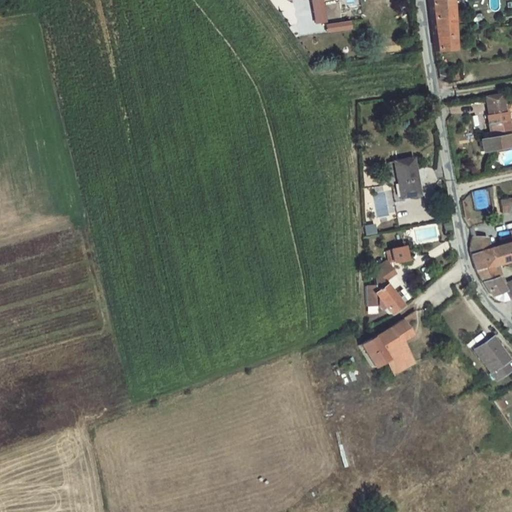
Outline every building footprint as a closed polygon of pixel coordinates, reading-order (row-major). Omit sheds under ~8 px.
[(428,64),(451,61),(445,0),(422,0),(422,9),(428,64)] [(323,32),(348,31),(347,22),(323,23),(323,32)] [(477,108),(478,113),(494,111),(493,105),(477,108)] [(478,113),(480,127),(496,125),(494,111),(478,113)] [(503,158),(498,125),(496,125),(480,127),(479,128),(483,150),(472,152),(474,163),(503,158)] [(412,203),(407,168),(383,172),(389,207),(412,203)] [(511,206),(496,209),(498,220),(511,217),(511,206)] [(501,241),(505,240),(507,245),(511,243),(511,219),(510,220),(511,233),(500,237),(501,241)] [(368,231),(358,232),(359,240),(369,239),(368,231)] [(461,239),(465,258),(479,254),(475,242),(461,239)] [(490,251),(503,248),(507,246),(507,245),(505,240),(501,241),(488,244),(490,251)] [(511,272),(511,245),(507,246),(503,248),(509,264),(511,272)] [(509,264),(503,248),(490,251),(488,252),(493,269),(509,264)] [(493,269),(488,252),(479,254),(483,272),(493,269)] [(402,267),(400,254),(387,255),(388,268),(402,267)] [(471,285),(479,292),(488,289),(483,272),(479,254),(465,258),(471,285)] [(379,267),(370,274),(379,286),(388,280),(379,267)] [(370,292),(360,292),(361,312),(371,312),(374,315),(377,313),(382,320),(393,312),(376,288),(379,286),(370,274),(369,275),(370,292)] [(494,302),(495,303),(511,297),(511,281),(488,289),(479,292),(494,302)] [(381,333),(389,343),(402,333),(399,328),(407,321),(403,317),(381,333)] [(396,353),(389,343),(381,333),(360,348),(372,365),(375,368),(396,353)] [(506,375),(486,347),(470,358),(489,387),(506,375)] [(372,365),(360,348),(347,358),(360,375),(372,365)] [(383,379),(404,364),(396,353),(375,368),(383,379)] [(502,400),(497,404),(503,413),(509,408),(502,400)]
